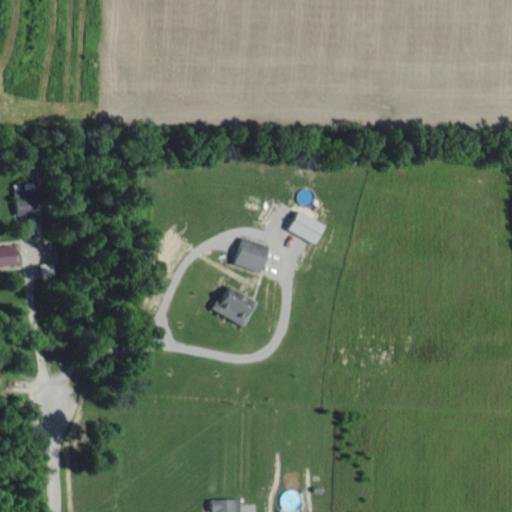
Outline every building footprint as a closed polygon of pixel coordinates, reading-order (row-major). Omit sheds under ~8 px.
[(10,190),(14,214),(34,211),(31,186),(10,190)] [(283,228),(310,243),(320,223),(293,209),(283,228)] [(263,243),(236,238),(231,264),(258,270),(263,243)] [(0,264),(13,263),(11,244),(0,245),(0,264)] [(252,298),(220,285),(210,311),(241,324),(252,298)] [(296,509),(295,489),(279,489),(279,510),(296,509)] [(207,498),(206,511),(237,511),(237,498),(207,498)]
